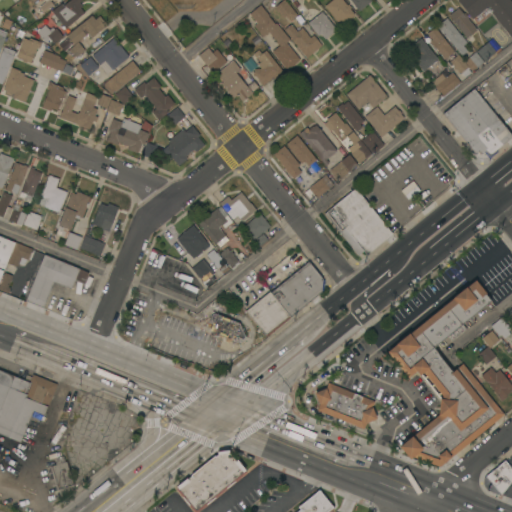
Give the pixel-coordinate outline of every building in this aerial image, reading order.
[(74,20),(63,29),(61,26),(62,26),(61,24),(62,23),(51,11),(61,3),(63,6),(70,0),(81,0),(79,2),(82,5),(80,7),(84,12),(74,20)] [(285,0),(297,14),(290,20),(286,15),(283,18),(274,7),(281,0),(285,0)] [(343,0),(347,4),(348,3),(351,7),(350,9),(354,14),(343,24),(341,22),(339,24),(324,5),(330,0),(343,0)] [(372,0),(359,10),(350,0),(372,0)] [(510,0),(511,2),(511,38),(491,12),(477,24),(458,0),(510,0)] [(269,15),(268,15),(275,24),(276,22),(293,44),(290,47),(300,59),(287,70),(272,51),(280,45),(269,31),(267,32),(268,33),(266,35),(265,34),(263,36),(254,25),(257,23),(249,13),(260,4),(269,15)] [(463,13),(464,12),(468,17),(467,18),(476,29),(469,35),(470,36),(468,39),(456,25),(457,24),(449,15),(458,7),(463,13)] [(336,29),(325,39),(321,34),(318,35),(308,23),(322,11),(336,29)] [(92,15),(95,19),(100,15),(107,25),(91,37),(88,33),(82,37),(83,38),(80,40),(79,40),(74,44),(70,40),(68,42),(66,39),(68,38),(66,35),(92,15)] [(467,42),(463,45),(467,50),(461,55),(437,25),(447,17),(467,42)] [(284,29),(291,23),(297,31),(302,27),(310,37),(313,35),(321,45),(306,57),(284,29)] [(45,24),(49,29),(52,26),(54,29),(56,27),(62,35),(54,43),(49,37),(45,41),(37,31),(45,24)] [(454,51),(445,59),(436,48),(435,48),(430,42),(431,41),(430,40),(431,38),(427,33),(435,26),(454,51)] [(24,37),(29,39),(29,37),(42,42),(39,47),(37,46),(31,62),(26,61),(26,62),(22,61),(22,59),(16,57),(24,37)] [(114,37),(129,56),(107,74),(92,55),(114,37)] [(438,59),(423,71),(413,58),(419,52),(413,44),(421,37),(438,59)] [(492,38),(501,49),(497,53),(495,51),(484,61),(476,51),(492,38)] [(76,57),(72,52),(69,55),(66,51),(78,41),(85,50),(76,57)] [(0,54),(2,50),(3,50),(4,46),(15,51),(2,84),(0,83),(0,54)] [(208,47),(212,52),(216,48),(227,61),(212,72),(198,55),(208,47)] [(39,62),(44,49),(60,56),(59,57),(66,60),(62,71),(39,62)] [(284,72),(275,79),(273,77),(262,85),(260,82),(260,81),(252,72),(254,70),(254,69),(255,68),(256,69),(258,67),(259,68),(260,67),(257,64),(260,62),(253,53),(258,49),(261,53),(266,50),(284,72)] [(483,61),(472,70),(464,60),(475,51),(483,61)] [(461,72),(460,73),(456,68),(455,69),(453,66),(454,66),(450,61),(458,54),(469,68),(468,69),(471,72),(465,76),(461,72)] [(79,62),(81,64),(90,56),(98,66),(87,76),(74,66),(79,62)] [(221,82),(222,81),(216,73),(233,59),(240,69),(236,72),(253,93),(242,101),(237,95),(233,98),(221,82)] [(132,60),(140,70),(111,94),(102,85),(132,60)] [(25,101),(4,93),(6,90),(3,88),(11,67),(20,70),(20,71),(24,73),(23,75),(33,79),(25,101)] [(443,96),(431,82),(441,73),(445,77),(452,71),(460,82),(443,96)] [(369,74),(387,96),(373,108),(368,101),(358,109),(346,94),(369,74)] [(158,120),(151,111),(155,108),(144,94),(141,97),(134,89),(144,81),(145,83),(153,77),(160,86),(158,88),(165,96),(167,94),(174,103),(166,109),(168,111),(158,120)] [(49,88),(46,87),(48,81),(63,87),(62,89),(65,91),(57,110),(51,108),(50,110),(42,107),(49,88)] [(132,96),(123,103),(115,93),(125,86),(132,96)] [(443,113),(473,88),(511,136),(489,154),(486,150),(481,154),(478,150),(475,153),(443,113)] [(59,117),(68,94),(76,98),(71,110),(77,113),(78,112),(79,112),(87,92),(97,96),(93,107),(97,108),(94,115),(98,116),(96,121),(93,120),(89,129),(59,117)] [(96,104),(101,94),(110,98),(106,108),(96,104)] [(106,110),(111,99),(123,104),(118,115),(106,110)] [(337,107),(342,103),(343,104),(347,100),(364,120),(360,124),(362,126),(356,131),(337,107)] [(381,136),(364,116),(377,106),(383,114),(394,105),(398,110),(399,109),(401,113),(404,117),(381,136)] [(174,125),(166,115),(177,106),(184,116),(174,125)] [(335,112),(344,123),(345,122),(352,130),(346,135),(340,128),(338,130),(341,134),(338,137),(332,129),(330,130),(324,123),(327,120),(326,119),(335,112)] [(127,148),(128,145),(118,141),(117,144),(107,140),(110,130),(108,129),(112,118),(121,121),(123,118),(141,125),(139,129),(148,132),(144,144),(141,143),(137,152),(127,148)] [(299,133),(308,125),(311,128),(316,124),(337,150),(326,159),(329,162),(325,165),(299,133)] [(183,128),(185,131),(192,125),(200,135),(198,137),(204,144),(195,151),(193,149),(185,156),(187,158),(178,165),(172,157),(170,159),(162,149),(169,143),(167,141),(183,128)] [(372,130),(383,144),(373,153),(361,140),(372,130)] [(371,153),(359,163),(350,152),(353,150),(354,151),(360,146),(359,145),(358,146),(358,145),(356,147),(355,146),(351,148),(350,147),(353,144),(347,136),(353,131),(371,153)] [(316,159),(308,166),(304,161),(302,163),(286,143),(296,134),(316,159)] [(158,146),(153,159),(142,154),(147,141),(158,146)] [(300,164),(297,167),(301,172),(293,178),(273,154),(284,145),(300,164)] [(0,152),(14,158),(2,188),(0,187),(0,152)] [(338,180),(329,170),(341,160),(348,154),(357,164),(338,180)] [(16,162),(23,165),(24,164),(27,165),(26,166),(27,167),(17,194),(5,189),(16,162)] [(31,200),(25,197),(26,193),(21,191),(31,166),(35,167),(34,169),(42,172),(31,200)] [(58,212),(43,206),(44,205),(37,202),(48,174),(59,178),(55,186),(67,191),(58,212)] [(311,185),(310,184),(312,182),(310,180),(313,177),(316,180),(325,174),(333,184),(312,201),(304,191),(311,185)] [(392,233),(366,254),(363,250),(357,254),(324,213),(355,187),(392,233)] [(71,192),(75,193),(76,191),(89,196),(80,217),(79,216),(78,219),(74,217),(69,229),(58,224),(71,192)] [(250,202),(256,209),(241,220),(238,216),(234,219),(233,218),(232,219),(219,202),(227,195),(231,199),(241,191),(250,202)] [(0,199),(2,194),(10,197),(7,206),(12,208),(17,198),(21,200),(19,204),(21,205),(21,206),(22,207),(20,211),(26,213),(21,225),(2,217),(2,216),(0,215),(0,199)] [(100,202),(107,205),(108,202),(118,206),(108,231),(100,227),(100,226),(92,223),(100,202)] [(196,220),(204,213),(207,215),(217,207),(224,216),(227,214),(232,221),(224,227),(222,224),(218,227),(228,239),(219,246),(216,242),(215,244),(196,220)] [(23,224),(28,210),(42,216),(36,229),(23,224)] [(243,226),(259,212),(270,226),(253,239),(243,226)] [(207,243),(208,242),(224,263),(216,269),(200,248),(192,254),(189,251),(188,253),(177,239),(178,239),(176,238),(180,235),(179,234),(193,224),(207,243)] [(81,236),(76,249),(63,244),(69,231),(81,236)] [(0,235),(15,242),(7,262),(3,271),(0,277),(0,235)] [(105,243),(100,255),(79,247),(84,235),(105,243)] [(15,241),(32,248),(27,259),(21,256),(17,266),(7,262),(15,241)] [(222,257),(223,256),(220,252),(227,247),(229,250),(234,247),(237,250),(236,251),(238,253),(240,251),(243,255),(241,256),(242,258),(238,261),(239,263),(232,269),(222,257)] [(44,254),(88,272),(84,283),(74,280),(71,288),(54,282),(43,307),(25,300),(44,254)] [(202,258),(211,269),(209,271),(212,274),(203,281),(191,267),(202,258)] [(308,261),(323,279),(324,279),(323,290),(321,290),(321,291),(290,316),(270,292),(308,261)] [(7,262),(16,266),(12,274),(3,271),(7,262)] [(0,289),(0,281),(4,272),(12,275),(8,286),(10,287),(8,293),(0,289)] [(396,344),(396,343),(409,332),(409,333),(453,298),(453,297),(466,286),(466,287),(475,279),(486,292),(485,293),(491,301),(462,324),(466,329),(451,341),(448,336),(433,348),(452,371),(462,363),(504,414),(439,466),(413,456),(410,459),(399,446),(412,436),(413,437),(438,415),(440,398),(441,398),(441,394),(423,371),(420,374),(416,370),(408,377),(387,351),(396,344)] [(290,316),(266,336),(245,310),(270,291),(270,292),(290,316)] [(230,340),(229,342),(225,340),(226,336),(225,336),(224,337),(220,335),(220,334),(210,330),(210,328),(209,327),(211,323),(209,322),(213,312),(240,322),(245,335),(248,336),(247,339),(241,341),(240,343),(230,340)] [(501,316),(510,328),(507,330),(510,333),(504,338),(501,334),(499,336),(498,335),(497,335),(498,337),(497,338),(495,336),(486,344),(478,334),(501,316)] [(495,355),(486,363),(478,353),(487,346),(495,355)] [(511,385),(511,389),(501,399),(486,381),(481,375),(490,367),(495,372),(499,369),(511,385)] [(0,369),(24,379),(26,374),(31,376),(33,373),(56,383),(44,414),(33,410),(20,441),(0,433),(0,369)] [(375,401),(372,407),(377,418),(365,423),(363,429),(317,409),(319,404),(314,392),(325,387),(328,382),(375,401)] [(186,478),(187,479),(192,475),(191,474),(200,467),(201,468),(205,464),(205,463),(214,456),(215,456),(216,456),(218,455),(217,452),(225,451),(225,450),(229,449),(229,450),(226,450),(227,454),(229,453),(235,461),(236,460),(240,465),(241,465),(246,471),(242,475),(238,479),(237,479),(228,486),(228,487),(224,491),(223,490),(212,499),(212,500),(207,504),(207,503),(196,511),(194,511),(175,488),(178,486),(177,486),(186,478)] [(73,484),(56,489),(49,466),(56,464),(54,458),(63,455),(65,461),(66,461),(73,484)] [(511,479),(500,494),(488,489),(486,488),(485,485),(484,483),(484,480),(484,477),(485,476),(484,474),(489,469),(491,471),(504,460),(511,469),(511,479)] [(293,511),(299,508),(297,505),(318,489),(320,489),(334,507),(327,511),(293,511)]
